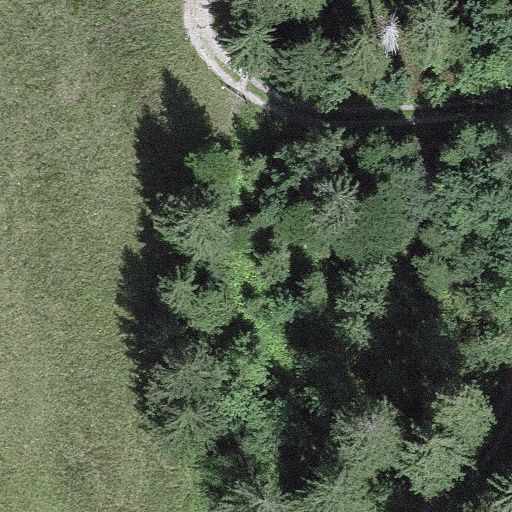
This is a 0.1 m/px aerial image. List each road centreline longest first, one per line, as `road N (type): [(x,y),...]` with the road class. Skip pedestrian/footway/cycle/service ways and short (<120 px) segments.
road 1 (track): [(511,110),(338,112),(275,93),(221,55),(203,25),(201,0)]
road 2 (track): [(427,511),(511,403)]
